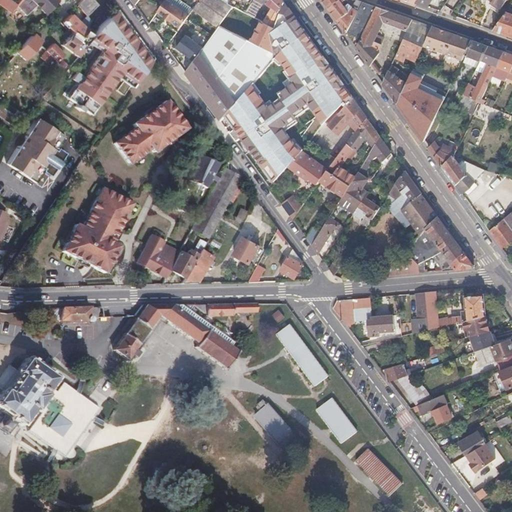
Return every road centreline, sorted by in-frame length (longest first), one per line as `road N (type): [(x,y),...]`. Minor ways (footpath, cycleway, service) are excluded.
road 1 (residential): [(325,289),(210,117),(118,0)]
road 2 (tertiary): [(500,276),(301,0)]
road 3 (tertiary): [(0,295),(315,289)]
road 4 (residential): [(315,289),(477,511)]
road 5 (tertiary): [(325,289),(500,276)]
road 6 (residential): [(377,0),(511,47)]
